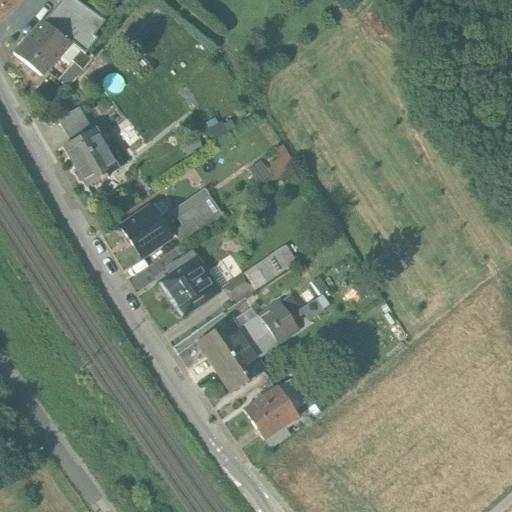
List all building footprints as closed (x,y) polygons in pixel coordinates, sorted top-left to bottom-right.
[(0,0),(0,17),(4,14),(5,15),(22,0),(0,0)] [(83,56),(96,40),(93,37),(104,23),(72,0),(60,0),(43,23),(70,46),(78,52),(83,56)] [(70,46),(43,23),(12,56),(39,78),(57,59),(70,46)] [(70,46),(57,59),(66,66),(70,62),(78,52),(70,46)] [(78,52),(70,62),(81,71),(90,62),(83,56),(78,52)] [(77,109),(56,122),(68,144),(90,131),(77,109)] [(68,144),(65,146),(75,161),(70,164),(85,190),(100,181),(101,183),(106,180),(104,176),(102,177),(95,166),(109,157),(101,143),(100,143),(92,130),(90,131),(68,144)] [(197,140),(180,144),(183,156),(200,151),(197,140)] [(196,230),(221,215),(205,188),(168,209),(178,225),(190,218),(196,230)] [(119,231),(139,260),(169,240),(156,222),(160,219),(153,208),(119,231)] [(284,245),(240,274),(252,293),(296,264),(284,245)] [(168,278),(156,286),(158,290),(156,292),(165,305),(168,304),(179,320),(217,294),(188,254),(164,272),(168,278)] [(227,324),(195,347),(212,371),(244,349),(227,324)] [(244,349),(212,371),(229,396),(261,374),(244,349)] [(275,390),(241,413),(262,443),(295,421),(275,390)] [(159,482),(145,491),(152,501),(166,492),(159,482)]
